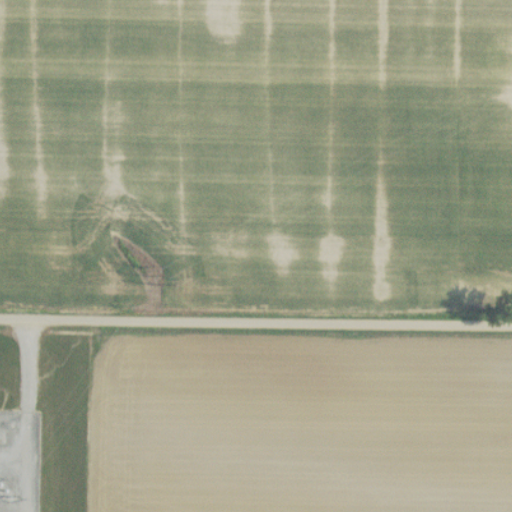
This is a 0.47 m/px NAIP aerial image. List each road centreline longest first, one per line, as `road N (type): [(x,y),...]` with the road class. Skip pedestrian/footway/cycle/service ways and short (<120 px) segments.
road 1 (residential): [(0,316),(511,326)]
road 2 (residential): [(25,511),(24,317)]
